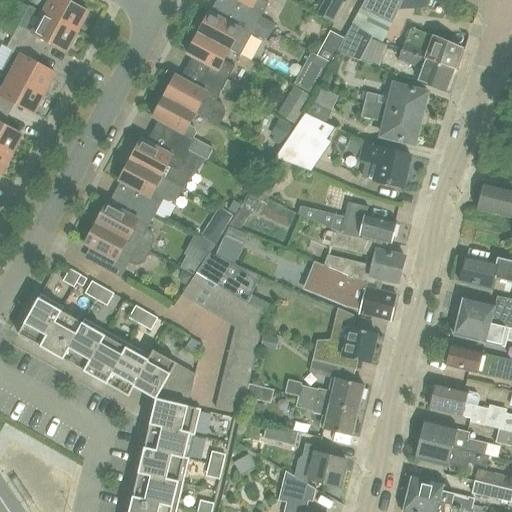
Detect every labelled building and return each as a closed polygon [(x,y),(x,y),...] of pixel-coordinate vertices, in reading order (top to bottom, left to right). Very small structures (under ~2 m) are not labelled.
[(65,0),(50,0),(43,14),(77,32),(88,12),(65,0)] [(262,0),(238,0),(243,3),(237,14),(258,24),(269,3),(262,0)] [(324,0),(317,15),(333,23),(345,2),(341,0),(324,0)] [(365,0),(361,9),(392,24),(402,0),(365,0)] [(18,26),(13,37),(37,50),(43,40),(66,53),(77,32),(43,14),(29,6),(18,26)] [(258,24),(237,14),(231,25),(209,13),(205,20),(201,21),(197,28),(199,32),(198,33),(230,50),(241,56),(251,36),(261,38),(262,36),(268,37),(272,31),(258,24)] [(351,27),(344,39),(338,52),(364,63),(377,39),(351,27)] [(406,41),(403,51),(454,70),(461,50),(434,38),(412,28),(407,41),(406,41)] [(338,52),(344,39),(330,32),(317,56),(331,64),(338,52)] [(224,61),(230,50),(198,33),(197,34),(193,36),(190,42),(191,46),(187,54),(209,66),(203,77),(223,88),(235,67),(224,61)] [(13,37),(7,48),(21,56),(10,76),(44,94),(55,73),(31,61),(37,50),(13,37)] [(403,51),(399,61),(422,69),(418,82),(446,92),(454,70),(403,51)] [(320,84),(300,74),(294,85),(303,89),(314,95),(320,84)] [(0,109),(4,112),(10,101),(33,114),(44,94),(10,76),(0,94),(0,109)] [(223,88),(203,77),(197,88),(175,76),(171,83),(167,85),(163,91),(165,95),(164,97),(196,114),(219,126),(222,119),(223,118),(223,117),(223,115),(223,114),(223,112),(223,111),(222,109),(222,108),(221,107),(220,106),(219,105),(215,103),(223,88)] [(388,111),(420,119),(423,107),(426,108),(428,98),(425,98),(426,94),(394,86),(389,106),(378,103),(380,96),(367,93),(364,105),(381,109),(381,108),(389,110),(388,111)] [(189,126),(196,114),(164,97),(163,98),(159,99),(156,106),(157,110),(153,117),(175,129),(169,140),(200,158),(207,161),(213,149),(193,139),(196,133),(195,129),(189,126)] [(310,114),(328,123),(335,110),(317,101),(310,114)] [(293,123),(298,114),(282,104),(276,113),(278,115),(293,123)] [(417,131),(420,119),(388,111),(389,110),(381,108),(381,109),(364,105),(361,117),(385,123),(382,136),(414,144),(415,140),(418,141),(420,131),(417,131)] [(0,109),(0,149),(11,155),(22,135),(0,122),(0,119),(4,112),(0,109)] [(334,128),(304,114),(274,158),(310,172),(331,142),(326,139),(334,128)] [(290,127),(276,120),(268,135),(282,142),(290,127)] [(200,158),(169,140),(163,152),(141,139),(137,147),(133,148),(129,155),(131,159),(130,160),(183,188),(200,158)] [(366,179),(374,180),(403,188),(411,157),(363,145),(359,159),(370,161),(366,179)] [(0,175),(0,176),(11,155),(0,149),(0,175)] [(179,197),(183,188),(130,160),(129,161),(125,162),(122,169),(123,173),(119,181),(141,193),(135,204),(155,215),(164,199),(167,200),(169,201),(171,201),(172,201),(174,200),(175,200),(177,198),(179,197)] [(277,161),(273,172),(287,177),(291,165),(277,161)] [(255,182),(250,192),(255,194),(266,199),(271,189),(261,184),(255,182)] [(479,210),(510,218),(511,212),(511,211),(511,190),(485,184),(479,210)] [(242,212),(249,214),(257,196),(253,194),(249,192),(240,211),(242,212)] [(233,199),(227,211),(234,214),(240,202),(233,199)] [(155,215),(135,204),(129,215),(107,203),(103,210),(99,212),(95,218),(96,223),(96,224),(149,252),(153,244),(154,243),(154,242),(154,240),(154,239),(154,238),(153,236),(153,235),(152,234),(151,233),(150,232),(147,231),(155,215)] [(396,223),(366,215),(368,208),(348,203),(344,218),(301,207),(299,215),(330,230),(340,234),(340,231),(390,244),(392,236),(395,234),(396,229),(395,226),(396,223)] [(223,229),(209,220),(200,234),(214,243),(223,229)] [(145,260),(149,252),(96,224),(95,225),(91,226),(88,233),(89,237),(85,244),(107,256),(101,268),(121,278),(130,262),(133,264),(134,264),(135,265),(138,265),(140,264),(141,264),(143,262),(144,261),(145,260)] [(334,233),(330,246),(361,254),(364,240),(334,233)] [(213,245),(199,238),(190,256),(203,263),(213,245)] [(329,256),(325,266),(329,268),(335,270),(348,276),(347,279),(376,286),(376,285),(375,284),(376,278),(399,283),(405,258),(387,254),(376,251),(369,250),(368,255),(365,265),(329,256)] [(197,273),(249,305),(261,277),(210,254),(197,273)] [(497,264),(479,260),(467,257),(465,269),(462,270),(460,276),(462,279),(461,282),(491,289),(494,278),(511,282),(511,264),(497,261),(497,264)] [(329,268),(317,295),(345,307),(348,303),(362,307),(360,314),(390,321),(396,295),(375,290),(376,286),(347,279),(348,276),(335,270),(329,268)] [(77,283),(81,276),(70,269),(63,282),(74,288),(77,283)] [(179,275),(181,282),(186,285),(191,275),(182,270),(179,275)] [(194,302),(207,280),(197,274),(182,295),(194,302)] [(81,276),(77,283),(83,287),(87,280),(88,279),(81,276)] [(207,280),(194,302),(204,308),(217,286),(207,280)] [(96,301),(103,288),(92,282),(85,294),(96,301)] [(215,315),(228,293),(217,286),(204,308),(215,315)] [(103,288),(96,301),(107,307),(114,294),(103,288)] [(226,321),(239,299),(228,293),(215,315),(226,321)] [(61,312),(62,312),(64,308),(41,295),(18,335),(41,348),(61,312)] [(461,309),(459,316),(479,321),(511,329),(511,300),(497,297),(495,305),(479,301),(464,297),(463,300),(461,301),(459,307),(461,309)] [(265,315),(249,305),(239,299),(226,321),(236,328),(265,315)] [(140,325),(147,313),(136,307),(129,319),(140,325)] [(83,324),(82,323),(62,312),(61,312),(41,348),(63,360),(83,324)] [(147,313),(140,325),(151,331),(158,319),(147,313)] [(233,339),(258,345),(265,315),(236,328),(233,339)] [(455,325),(454,331),(455,333),(455,336),(479,342),(486,343),(501,347),(505,348),(507,341),(511,341),(511,329),(479,321),(459,316),(457,324),(455,325)] [(340,367),(343,358),(370,364),(377,334),(351,328),(352,322),(335,318),(332,332),(348,336),(344,353),(316,347),(313,360),(340,367)] [(85,372),(107,332),(85,319),(82,323),(83,324),(63,360),(85,372)] [(106,385),(129,344),(107,332),(85,372),(106,385)] [(279,341),(264,337),(262,346),(277,349),(279,341)] [(255,357),(258,345),(233,339),(230,351),(255,357)] [(151,357),(150,356),(129,344),(106,385),(128,397),(151,357)] [(511,360),(483,354),(483,353),(452,345),(447,366),(511,382),(511,360)] [(157,399),(163,388),(177,364),(153,351),(150,356),(151,357),(128,397),(129,397),(134,388),(156,400),(157,399)] [(251,374),(255,357),(230,351),(226,368),(251,374)] [(337,379),(340,367),(313,360),(310,373),(336,379),(333,393),(306,386),(304,398),(358,411),(364,386),(337,379)] [(163,388),(191,395),(196,374),(177,364),(163,388)] [(226,368),(223,378),(248,384),(251,374),(226,368)] [(246,394),(248,384),(223,378),(221,388),(246,394)] [(479,394),(468,391),(437,383),(436,387),(432,387),(430,395),(433,397),(430,409),(462,416),(473,419),(472,422),(479,424),(485,425),(489,410),(479,407),(478,407),(481,394),(479,394)] [(275,391),(249,385),(246,398),(271,404),(275,391)] [(188,407),(191,395),(163,388),(157,399),(188,407)] [(221,388),(219,398),(244,404),(246,394),(221,388)] [(241,414),(244,404),(219,398),(216,408),(241,414)] [(352,436),(358,411),(304,398),(301,410),(327,416),(324,429),(352,436)] [(201,410),(188,407),(157,399),(156,400),(150,424),(191,434),(190,435),(195,436),(201,410)] [(488,444),(479,442),(468,439),(469,433),(457,430),(457,428),(425,420),(425,422),(423,421),(420,432),(422,433),(421,440),(479,454),(489,456),(485,455),(488,444)] [(185,458),(190,435),(191,434),(150,424),(144,449),(185,458)] [(300,433),(268,425),(265,438),(297,446),(300,433)] [(511,432),(505,430),(502,429),(498,443),(511,446),(511,432)] [(489,456),(479,454),(421,440),(419,445),(417,444),(414,457),(416,457),(416,459),(448,467),(448,465),(465,469),(466,463),(486,467),(489,456)] [(305,444),(303,455),(314,458),(309,480),(340,488),(346,460),(330,456),(332,450),(305,444)] [(190,459),(185,458),(144,449),(138,473),(184,484),(190,459)] [(209,464),(223,467),(226,455),(212,452),(209,464)] [(238,468),(252,460),(248,453),(234,461),(238,468)] [(220,480),(223,467),(209,464),(206,477),(220,480)] [(473,481),(511,491),(511,489),(511,478),(476,470),(473,481)] [(279,500),(287,502),(284,511),(305,511),(308,500),(312,501),(315,489),(286,471),(279,500)] [(178,508),(184,484),(138,473),(133,498),(178,508)] [(471,499),(462,497),(442,492),(444,482),(412,475),(412,479),(409,480),(408,486),(409,488),(408,494),(460,507),(459,507),(469,509),(471,499)] [(30,507),(34,505),(16,479),(12,481),(30,507)] [(510,499),(511,491),(473,481),(470,493),(509,502),(510,499)] [(481,511),(479,511),(469,509),(459,507),(460,507),(408,494),(406,502),(403,503),(402,509),(404,511),(403,511),(481,511)] [(176,511),(178,508),(133,498),(129,511),(176,511)] [(197,511),(212,511),(214,504),(200,501),(197,511)]
